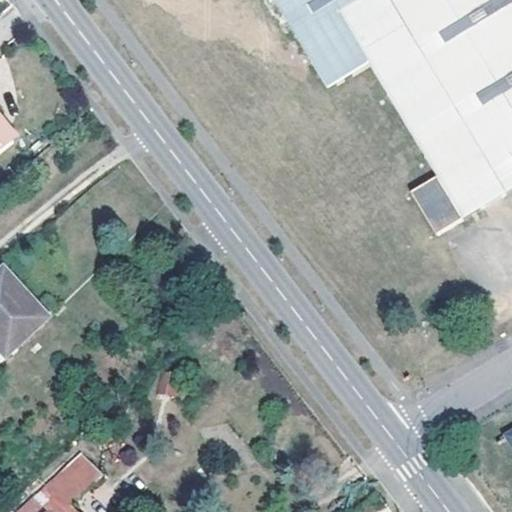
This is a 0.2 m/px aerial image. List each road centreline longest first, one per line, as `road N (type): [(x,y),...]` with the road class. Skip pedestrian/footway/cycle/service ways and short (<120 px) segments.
road 1 (tertiary): [(390,437),(57,0)]
road 2 (residential): [(390,437),(511,365)]
